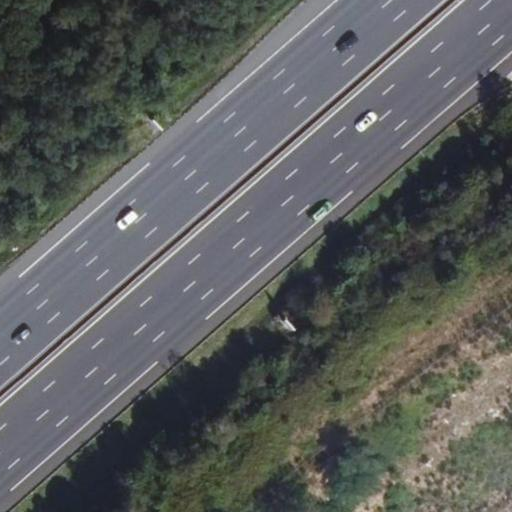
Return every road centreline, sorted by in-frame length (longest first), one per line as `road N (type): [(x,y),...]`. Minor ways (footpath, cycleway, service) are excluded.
road 1 (motorway): [(0,454),(511,6)]
road 2 (motorway): [(387,0),(0,339)]
